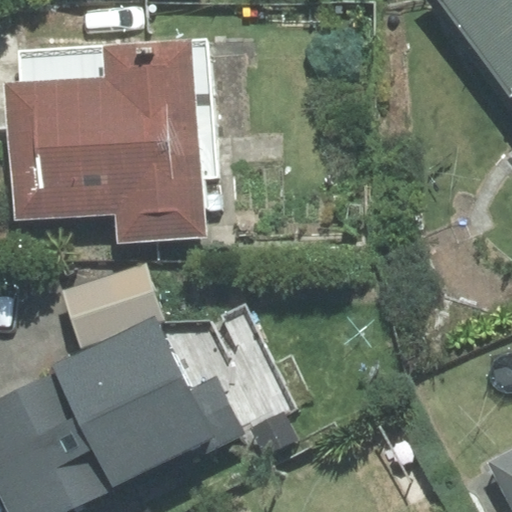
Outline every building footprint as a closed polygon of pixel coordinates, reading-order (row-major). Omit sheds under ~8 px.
[(511,0),(427,0),(511,114),(511,0)] [(207,52),(13,58),(14,96),(0,96),(0,196),(1,231),(109,228),(110,254),(199,251),(197,187),(211,187),(207,52)] [(159,324),(165,322),(147,262),(63,291),(82,351),(155,316),(159,324)] [(0,398),(0,498),(6,511),(68,511),(200,448),(203,455),(246,435),(217,374),(190,387),(159,324),(155,316),(82,351),(50,366),(53,372),(0,398)] [(309,452),(294,419),(246,440),(261,473),(309,452)] [(511,511),(511,457),(484,472),(504,511),(511,511)]
